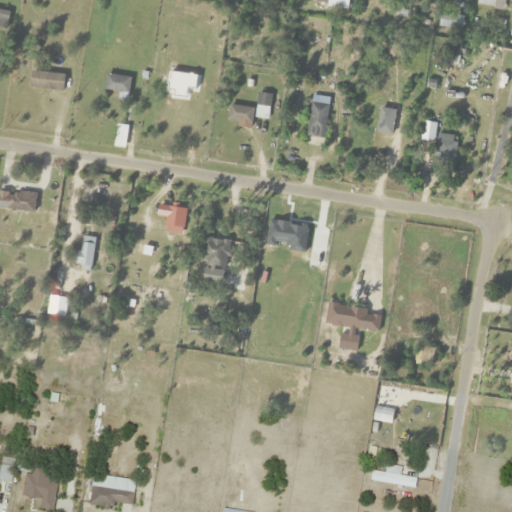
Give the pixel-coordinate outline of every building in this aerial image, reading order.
[(9,12),(0,10),(0,28),(6,29),(9,12)] [(461,28),(462,15),(440,15),(440,28),(461,28)] [(31,42),(55,57),(59,52),(34,37),(31,42)] [(103,90),(128,93),(130,77),(105,74),(103,90)] [(308,138),(325,138),(325,103),(308,103),(308,138)] [(456,143),(435,140),(433,161),(454,163),(456,143)] [(35,193),(0,192),(0,211),(35,211),(35,193)] [(182,231),(185,209),(158,205),(156,216),(166,218),(164,228),(182,231)] [(95,239),(82,237),(79,252),(72,251),(70,264),(90,267),(95,239)] [(228,266),(229,239),(201,238),(200,265),(228,266)] [(64,315),(64,298),(48,298),(48,315),(64,315)] [(377,332),(380,312),(327,305),(324,326),(341,328),(338,349),(355,352),(358,329),(377,332)] [(433,362),(433,349),(416,348),(415,361),(433,362)] [(0,465),(0,481),(11,482),(13,459),(1,457),(0,465)] [(400,476),(401,466),(388,464),(386,473),(372,471),(371,481),(414,488),(416,478),(400,476)] [(39,509),(53,511),(58,478),(25,473),(22,497),(40,499),(39,509)] [(133,506),(135,491),(92,485),(89,505),(114,509),(115,503),(133,506)]
